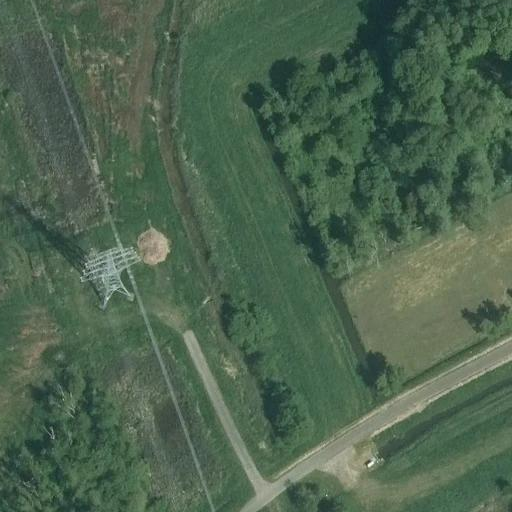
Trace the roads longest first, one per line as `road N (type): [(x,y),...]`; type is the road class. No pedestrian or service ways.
road 1 (unclassified): [(511,347),(391,412),(265,499)]
road 2 (track): [(265,499),(182,325)]
